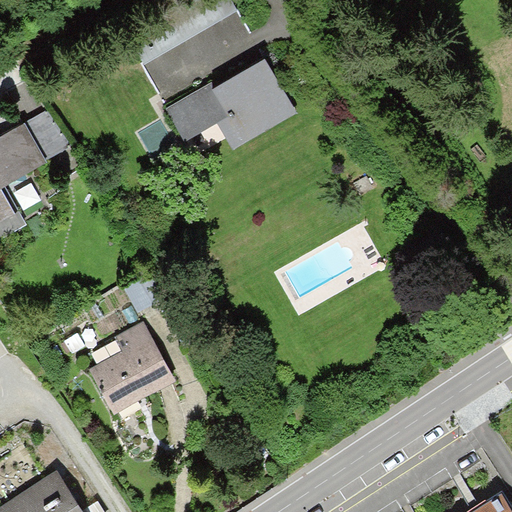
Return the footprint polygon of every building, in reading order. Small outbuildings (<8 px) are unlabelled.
[(233,0),(189,0),(144,26),(159,52),(238,7),(233,0)] [(129,35),(144,61),(159,52),(144,26),(129,35)] [(212,79),(167,105),(185,137),(229,111),(239,128),(266,113),(291,98),(265,54),(214,83),(212,79)] [(48,107),(22,121),(44,159),(69,144),(48,107)] [(23,170),(44,159),(22,121),(0,133),(0,217),(16,208),(14,204),(1,182),(23,170)] [(1,182),(14,204),(23,199),(35,192),(23,170),(1,182)] [(366,175),(355,181),(361,190),(372,183),(366,175)] [(16,208),(0,217),(0,234),(23,221),(16,208)] [(166,291),(148,263),(135,271),(136,273),(151,299),(166,291)] [(124,280),(138,306),(151,299),(136,273),(124,280)] [(195,335),(175,304),(165,311),(185,341),(195,335)] [(101,364),(151,337),(142,322),(116,336),(118,338),(94,351),(101,364)] [(151,337),(101,364),(95,368),(116,405),(146,389),(172,375),(151,337)] [(0,509),(2,511),(85,511),(58,470),(0,509)] [(511,511),(511,502),(502,488),(464,511),(511,511)]
